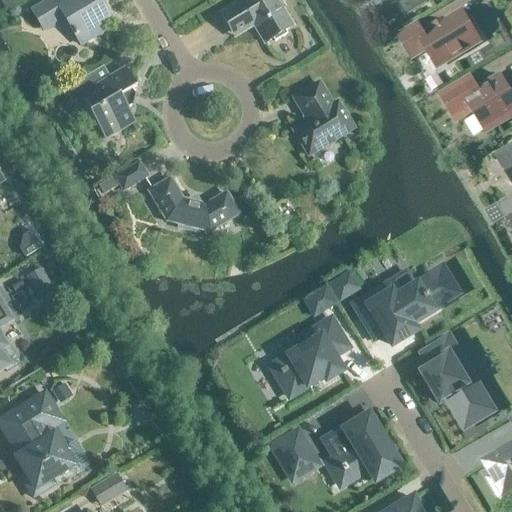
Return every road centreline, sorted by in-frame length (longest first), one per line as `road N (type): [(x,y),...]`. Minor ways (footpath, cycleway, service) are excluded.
road 1 (residential): [(384,384),(461,511)]
road 2 (residential): [(223,156),(197,161),(164,135),(162,112),(185,77)]
road 3 (residential): [(185,77),(219,81),(240,100),(242,135),(223,156)]
